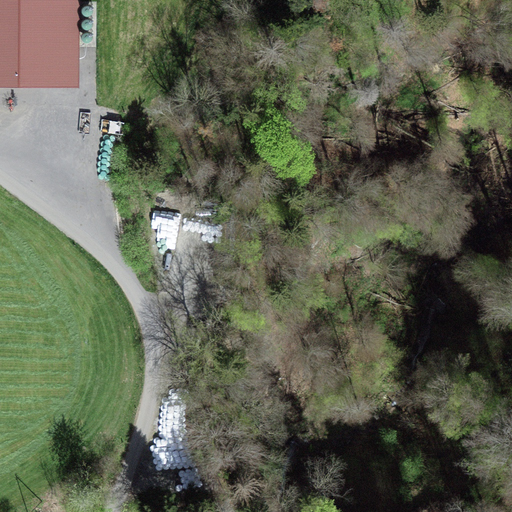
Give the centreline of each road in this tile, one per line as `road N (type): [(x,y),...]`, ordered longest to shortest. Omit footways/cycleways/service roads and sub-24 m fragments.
road 1 (track): [(111,511),(155,371),(141,303)]
road 2 (track): [(141,303),(132,283),(0,177)]
